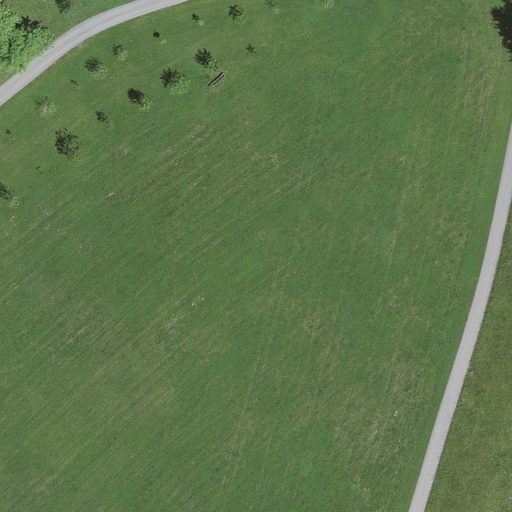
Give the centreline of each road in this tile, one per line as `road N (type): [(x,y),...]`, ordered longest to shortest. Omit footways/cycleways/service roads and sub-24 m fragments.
road 1 (unclassified): [(511,160),(486,282),(417,511)]
road 2 (unclassified): [(0,98),(78,33),(164,0)]
